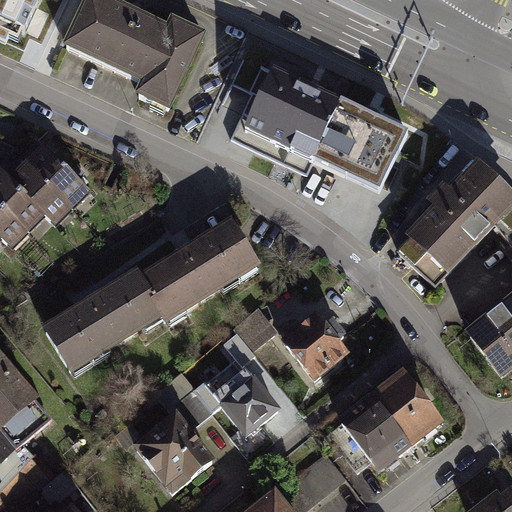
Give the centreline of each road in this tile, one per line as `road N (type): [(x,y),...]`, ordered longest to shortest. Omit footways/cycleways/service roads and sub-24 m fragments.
road 1 (residential): [(0,80),(282,210),(386,293),(421,337)]
road 2 (residential): [(203,511),(421,337)]
road 3 (primary): [(328,0),(480,70)]
road 4 (residential): [(492,427),(386,511)]
